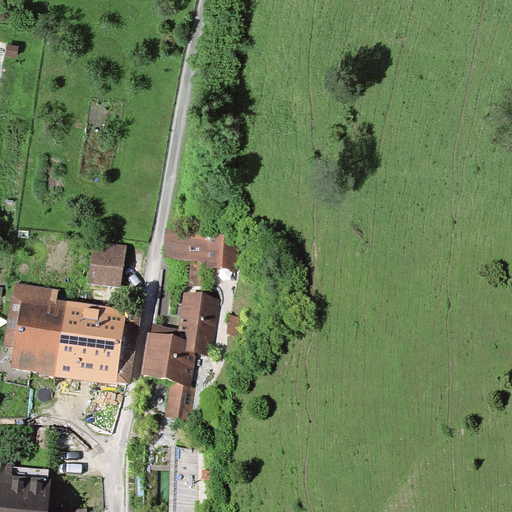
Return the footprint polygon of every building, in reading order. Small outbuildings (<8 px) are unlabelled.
[(240,237),(170,232),(168,257),(196,258),(195,265),(238,268),(240,237)] [(125,247),(98,242),(92,279),(119,283),(125,247)] [(57,291),(17,285),(8,341),(20,342),(16,366),(129,382),(139,315),(55,302),(57,291)] [(218,300),(187,295),(181,342),(152,337),(146,376),(174,380),(169,414),(190,417),(194,387),(188,386),(193,350),(211,352),(218,300)] [(44,511),(49,471),(0,466),(0,511),(44,511)]
